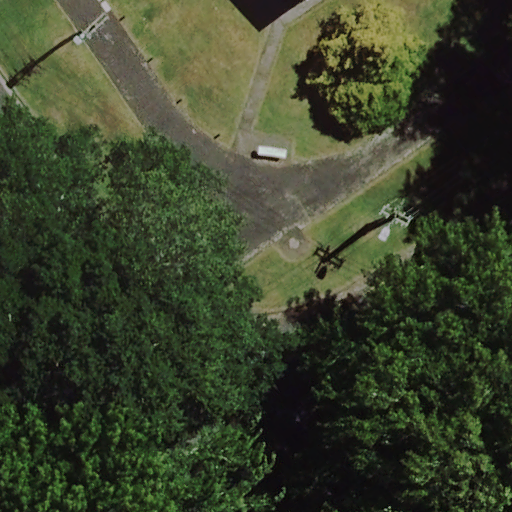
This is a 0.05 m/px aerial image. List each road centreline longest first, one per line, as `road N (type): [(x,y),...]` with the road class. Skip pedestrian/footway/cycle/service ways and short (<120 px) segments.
road 1 (residential): [(0,192),(211,485)]
road 2 (residential): [(511,293),(211,485)]
